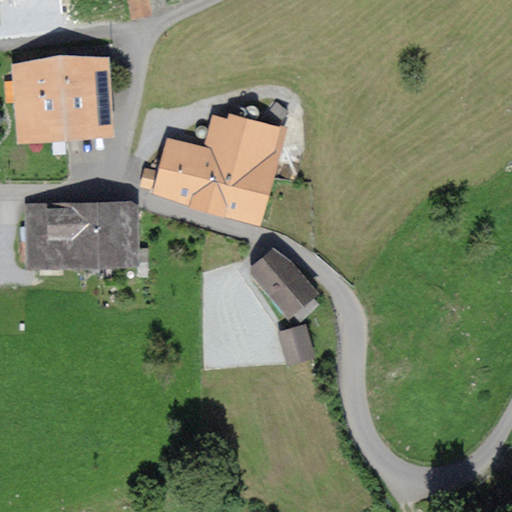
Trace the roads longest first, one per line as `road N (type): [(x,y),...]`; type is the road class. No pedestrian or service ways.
road 1 (residential): [(112,192),(310,262),(347,305),(360,417),(380,457),(400,471),(461,470),(492,445),(511,414)]
road 2 (residential): [(208,0),(144,32),(112,192)]
